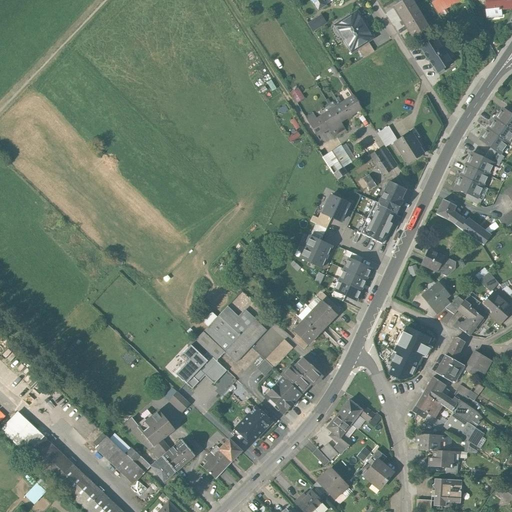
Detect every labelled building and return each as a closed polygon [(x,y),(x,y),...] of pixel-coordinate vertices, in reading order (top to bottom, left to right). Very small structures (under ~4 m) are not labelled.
[(309,0),(318,13),(327,7),(325,2),(328,0),(309,0)] [(427,26),(410,0),(407,0),(394,8),(411,36),(427,26)] [(460,0),(459,0),(437,0),(434,2),(440,13),(460,0)] [(511,0),(485,0),(488,19),(502,17),(501,10),(511,9),(511,0)] [(376,39),(359,12),(333,28),(347,50),(349,48),(352,54),(358,51),(369,44),(376,39)] [(323,24),(319,18),(311,23),(316,31),(321,28),(320,26),(323,24)] [(449,54),(441,40),(425,50),(433,64),(449,54)] [(369,44),(358,51),(363,59),(363,60),(374,53),(369,44)] [(458,67),(449,54),(433,64),(442,77),(458,67)] [(304,99),(297,89),(290,94),(296,104),(304,99)] [(341,123),(361,111),(352,97),(337,106),(332,109),(341,123)] [(341,123),(332,109),(318,118),(325,129),(329,127),(336,139),(346,132),(341,123)] [(511,116),(503,110),(495,121),(511,131),(511,116)] [(317,135),(325,129),(318,118),(316,119),(313,113),(306,118),(317,135)] [(511,137),(511,131),(495,121),(488,132),(507,145),(511,137)] [(396,142),(388,129),(378,135),(386,148),(396,142)] [(507,145),(488,132),(481,142),(492,149),(501,155),(507,145)] [(425,155),(412,133),(394,144),(408,166),(425,155)] [(371,157),(379,152),(376,147),(368,152),(371,157)] [(351,164),(340,148),(324,158),(338,179),(346,174),(343,169),(351,164)] [(492,149),(489,154),(499,160),(502,155),(501,155),(492,149)] [(383,177),(393,171),(381,151),(379,152),(371,157),(370,157),(383,177)] [(486,159),(473,153),(467,164),(489,175),(495,163),(486,159)] [(489,154),(486,159),(495,163),(496,164),(499,160),(489,154)] [(489,175),(467,164),(461,177),(483,187),(489,175)] [(376,187),(369,175),(362,179),(370,191),(376,187)] [(483,187),(461,177),(455,189),(468,195),(477,199),(483,187)] [(406,192),(389,184),(378,206),(398,216),(403,204),(401,203),(406,192)] [(342,224),(351,203),(331,194),(322,215),(331,219),(342,224)] [(466,200),(479,206),(481,201),(477,199),(468,195),(466,200)] [(457,209),(444,201),(436,216),(449,222),(460,231),(466,221),(454,213),(457,209)] [(378,206),(375,204),(360,233),(383,245),(398,216),(378,206)] [(331,219),(322,215),(316,212),(312,221),(317,223),(327,228),(331,219)] [(511,223),(511,212),(499,221),(505,229),(511,223)] [(466,221),(460,231),(482,246),(490,236),(467,220),(466,221)] [(317,223),(311,236),(321,241),(327,228),(317,223)] [(321,241),(311,236),(306,247),(328,257),(333,246),(321,241)] [(328,257),(306,247),(301,259),(322,268),(328,257)] [(446,259),(429,251),(422,266),(448,278),(455,270),(455,264),(445,260),(446,259)] [(373,264),(351,254),(346,266),(367,276),(373,264)] [(367,276),(346,266),(340,279),(361,289),(367,276)] [(416,267),(409,269),(412,277),(419,274),(416,267)] [(480,282),(489,275),(484,269),(476,277),(480,282)] [(494,292),(499,286),(489,275),(480,282),(479,283),(492,295),(494,292)] [(361,289),(340,279),(334,291),(345,296),(356,301),(361,289)] [(511,280),(501,286),(511,298),(511,289),(510,291),(508,287),(511,285),(511,280)] [(449,297),(438,284),(422,297),(433,310),(445,301),(449,297)] [(345,296),(334,291),(331,296),(342,301),(345,296)] [(511,313),(511,307),(494,292),(492,295),(484,305),(493,314),(489,318),(500,327),(511,313)] [(471,337),(484,319),(474,313),(480,304),(469,296),(465,302),(458,312),(468,319),(461,329),(471,337)] [(445,310),(454,315),(458,312),(465,302),(459,298),(449,306),(445,310)] [(449,306),(445,301),(433,310),(438,316),(445,310),(449,306)] [(338,318),(320,302),(311,312),(328,328),(338,318)] [(206,324),(216,315),(210,308),(200,317),(206,324)] [(230,309),(221,319),(241,338),(256,322),(245,312),(240,318),(230,309)] [(445,310),(438,316),(434,319),(452,329),(461,319),(454,315),(445,310)] [(328,328),(311,312),(302,322),(319,338),(328,328)] [(208,355),(216,363),(225,354),(241,338),(221,319),(196,344),(208,355)] [(267,332),(256,322),(241,338),(251,348),(267,332)] [(319,338),(302,322),(292,332),(297,336),(308,347),(310,348),(319,338)] [(407,331),(397,351),(418,362),(428,342),(407,331)] [(308,347),(297,336),(293,340),(304,351),(308,347)] [(241,338),(225,354),(236,365),(251,348),(241,338)] [(466,345),(455,339),(445,357),(457,364),(466,345)] [(292,351),(284,343),(259,370),(267,377),(292,351)] [(185,369),(175,379),(183,387),(184,385),(192,393),(206,380),(214,388),(227,375),(216,363),(208,355),(203,360),(191,348),(178,361),(185,369)] [(418,362),(397,351),(389,364),(394,366),(389,375),(400,380),(411,376),(418,362)] [(491,363),(476,354),(467,372),(482,380),(491,363)] [(457,364),(445,357),(436,375),(455,386),(465,368),(457,364)] [(322,378),(302,359),(283,379),(303,397),(322,378)] [(303,397),(283,379),(265,398),(284,417),(303,397)] [(442,407),(452,413),(460,401),(455,398),(452,402),(442,395),(446,389),(433,381),(424,396),(442,407)] [(483,388),(478,385),(473,393),(478,396),(483,388)] [(189,406),(177,395),(171,402),(183,413),(189,406)] [(434,422),(442,407),(424,396),(415,411),(434,422)] [(460,401),(452,413),(442,429),(478,452),(488,437),(474,428),(481,418),(476,412),(460,401)] [(338,416),(351,426),(360,416),(362,412),(360,411),(349,402),(338,416)] [(362,412),(360,416),(370,423),(376,416),(364,407),(360,411),(362,412)] [(273,425),(257,410),(237,430),(253,446),(273,425)] [(163,440),(174,431),(160,413),(138,431),(153,448),(163,440)] [(122,511),(18,415),(2,432),(88,511),(122,511)] [(351,426),(338,416),(327,430),(333,434),(341,441),(343,438),(351,426)] [(380,419),(376,416),(370,423),(374,427),(380,419)] [(163,458),(173,451),(163,440),(153,448),(138,431),(131,422),(124,429),(158,463),(163,458)] [(341,441),(333,434),(330,438),(338,445),(345,450),(350,444),(343,438),(341,441)] [(428,454),(438,455),(451,455),(452,443),(443,438),(421,437),(419,437),(418,438),(418,441),(419,442),(420,442),(421,443),(421,448),(429,448),(428,454)] [(127,456),(108,439),(95,452),(133,488),(150,470),(151,468),(132,451),(127,456)] [(195,458),(183,443),(173,451),(163,458),(175,473),(195,458)] [(240,456),(227,444),(222,449),(219,447),(213,454),(228,468),(240,456)] [(345,450),(338,445),(333,450),(340,456),(345,450)] [(333,463),(340,456),(333,450),(329,446),(322,453),(331,461),(333,463)] [(325,467),(331,461),(322,453),(319,450),(313,456),(325,467)] [(376,461),(381,466),(386,460),(377,453),(372,458),(376,461)] [(229,469),(213,454),(206,461),(207,463),(202,468),(216,482),(229,469)] [(451,455),(438,455),(437,470),(445,471),(450,471),(450,468),(458,468),(462,468),(462,456),(451,455)] [(175,473),(163,458),(158,463),(151,468),(150,470),(163,483),(175,473)] [(381,466),(376,461),(362,478),(378,491),(392,475),(381,466)] [(450,471),(445,471),(445,476),(458,476),(458,468),(450,468),(450,471)] [(348,489),(330,470),(317,482),(336,501),(348,489)] [(511,480),(509,478),(499,493),(511,502),(511,480)] [(463,482),(434,481),(434,486),(432,488),(434,491),(433,500),(433,509),(436,509),(445,510),(445,505),(462,506),(463,482)] [(38,485),(27,496),(36,504),(47,493),(38,485)] [(319,511),(328,504),(315,492),(302,504),(309,511),(319,511)] [(433,509),(433,500),(416,499),(415,511),(435,511),(436,509),(433,509)]
